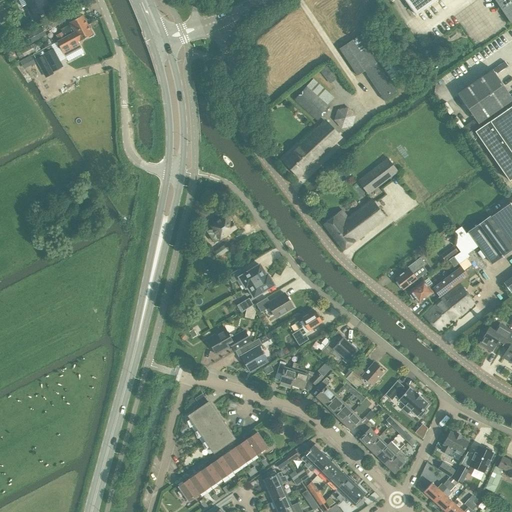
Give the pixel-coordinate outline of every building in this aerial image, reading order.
[(18,0),(22,7),(25,5),(26,8),(29,7),(35,20),(49,13),(42,0),(18,0)] [(405,0),(416,15),(436,0),(405,0)] [(511,0),(494,0),(511,23),(511,21),(511,0)] [(59,41),(62,40),(61,38),(64,36),(65,37),(87,25),(82,16),(69,22),(70,24),(60,30),(62,32),(56,35),(59,41)] [(55,19),(46,23),(49,30),(58,25),(55,19)] [(79,42),(92,35),(87,25),(65,37),(64,36),(61,38),(62,40),(59,41),(57,42),(64,54),(80,46),(77,42),(79,41),(79,42)] [(357,76),(364,71),(384,101),(396,93),(358,36),(339,49),(357,76)] [(20,50),(24,57),(35,50),(32,44),(20,50)] [(51,45),(33,55),(43,74),(51,69),(51,68),(60,63),(51,45)] [(393,83),(406,75),(389,50),(376,59),(393,83)] [(23,68),(34,62),(31,56),(20,62),(23,68)] [(504,62),(492,70),(496,75),(507,66),(504,62)] [(330,84),(339,77),(329,64),(320,71),(330,84)] [(478,124),(511,99),(511,98),(496,75),(492,70),(457,94),(478,124)] [(306,87),(327,105),(334,97),(313,78),(306,87)] [(317,120),(329,107),(327,105),(306,87),(294,100),(317,120)] [(511,106),(475,132),(509,181),(511,179),(511,106)] [(282,160),(298,177),(300,176),(341,138),(325,120),(282,160)] [(358,181),(368,194),(398,171),(388,158),(358,181)] [(323,224),(343,251),(386,219),(372,200),(347,218),(341,210),(323,224)] [(511,201),(470,233),(479,246),(492,263),(511,248),(511,201)] [(220,240),(236,228),(231,221),(230,222),(225,216),(210,227),(213,230),(208,234),(212,239),(217,236),(220,240)] [(461,252),(454,257),(459,264),(469,257),(468,254),(478,246),(468,233),(466,234),(461,227),(455,232),(457,236),(456,246),(461,252)] [(217,258),(229,250),(225,244),(214,252),(217,258)] [(444,261),(457,251),(453,246),(440,256),(444,261)] [(448,261),(453,267),(458,264),(453,257),(448,261)] [(420,258),(414,263),(406,269),(407,270),(395,279),(398,284),(398,285),(400,288),(402,288),(403,290),(416,279),(411,273),(424,263),(420,258)] [(266,275),(263,269),(262,269),(259,265),(243,275),(239,269),(227,276),(231,283),(239,278),(245,288),(247,287),(266,275)] [(434,290),(439,297),(459,282),(467,276),(461,267),(435,287),(428,278),(423,282),(410,292),(411,293),(410,295),(413,299),(415,298),(418,303),(431,293),(434,290)] [(253,298),(264,291),(274,285),(267,274),(266,275),(247,287),(253,298)] [(423,316),(439,332),(440,332),(474,304),(460,284),(444,297),(433,307),(423,316)] [(275,318),(293,308),(284,294),(269,303),(267,298),(256,305),(261,313),(270,308),(275,318)] [(237,305),(241,312),(253,305),(249,299),(237,305)] [(295,324),(299,330),(292,335),(299,346),(308,340),(305,335),(311,331),(310,330),(322,322),(315,312),(301,320),(295,324)] [(503,343),(511,331),(499,324),(495,332),(489,328),(479,343),(485,347),(485,348),(490,351),(490,350),(491,351),(498,340),(503,343)] [(216,333),(207,338),(209,342),(216,354),(233,344),(236,349),(250,341),(244,330),(233,336),(232,335),(230,334),(228,335),(223,327),(215,331),(216,333)] [(356,350),(358,349),(352,344),(351,345),(343,338),(344,337),(338,331),(329,340),(331,342),(322,352),(327,356),(330,353),(339,360),(342,356),(347,361),(357,350),(356,350)] [(511,332),(511,331),(503,343),(509,347),(502,357),(511,363),(511,332)] [(242,347),(237,350),(240,356),(241,357),(240,357),(242,360),(245,365),(244,366),(247,372),(249,371),(250,372),(268,362),(260,349),(263,348),(258,339),(246,346),(242,348),(242,347)] [(282,375),(280,382),(291,385),(297,368),(298,364),(294,363),(292,369),(284,367),(286,363),(280,361),(276,373),(282,375)] [(372,384),(384,371),(374,363),(367,371),(360,365),(353,373),(352,372),(346,379),(356,388),(363,381),(360,379),(362,376),(372,384)] [(315,385),(323,377),(319,373),(315,377),(308,375),(309,371),(297,368),(291,385),(303,389),(306,380),(310,381),(315,385)] [(324,405),(335,394),(326,386),(329,383),(325,379),(317,387),(321,391),(316,397),(324,405)] [(308,393),(315,385),(310,381),(306,380),(303,389),(308,393)] [(400,381),(388,394),(394,399),(398,396),(401,399),(400,400),(407,406),(404,409),(409,414),(412,411),(419,417),(420,416),(422,418),(427,412),(425,411),(430,405),(424,399),(424,398),(418,393),(418,394),(411,389),(409,391),(405,387),(406,386),(400,381)] [(352,394),(355,391),(346,383),(343,387),(352,394)] [(355,391),(352,394),(362,402),(365,398),(355,391)] [(208,403),(206,399),(202,394),(194,399),(201,408),(200,408),(190,415),(189,416),(190,419),(187,421),(189,428),(194,424),(198,430),(194,432),(197,439),(202,435),(206,441),(202,443),(205,450),(209,446),(214,452),(222,447),(234,439),(226,427),(209,402),(208,403)] [(335,394),(324,405),(333,414),(344,403),(335,394)] [(342,422),(353,412),(344,403),(333,414),(342,422)] [(353,412),(342,422),(351,431),(356,426),(360,430),(368,421),(364,417),(361,420),(353,412)] [(368,421),(360,430),(364,434),(359,439),(367,448),(378,437),(370,428),(372,425),(368,421)] [(398,433),(402,430),(393,421),(390,424),(398,433)] [(407,442),(412,437),(407,433),(407,434),(402,430),(398,433),(407,442)] [(461,455),(468,442),(460,437),(461,436),(455,433),(455,434),(450,431),(442,445),(443,445),(440,451),(447,454),(450,449),(461,455)] [(246,440),(256,455),(267,447),(257,432),(246,440)] [(376,456),(387,445),(378,437),(367,448),(376,456)] [(412,437),(407,442),(412,446),(416,442),(412,437)] [(235,448),(245,462),(256,455),(246,440),(235,448)] [(391,442),(387,446),(387,445),(376,456),(385,465),(398,451),(399,450),(391,442)] [(311,464),(322,453),(319,451),(320,450),(315,444),(301,459),(305,463),(304,465),(307,469),(310,466),(311,464)] [(455,477),(453,480),(461,485),(468,474),(471,475),(472,475),(474,470),(485,474),(494,454),(491,452),(492,451),(487,448),(486,450),(479,447),(470,467),(470,468),(469,470),(461,466),(455,477)] [(222,457),(232,471),(245,462),(235,448),(222,457)] [(294,450),(285,457),(289,462),(298,456),(294,450)] [(398,451),(385,465),(394,474),(407,460),(398,451)] [(320,472),(332,460),(326,455),(325,456),(322,453),(311,464),(310,466),(307,469),(310,472),(312,471),(315,468),(320,472)] [(232,471),(222,457),(211,464),(221,479),(232,471)] [(279,469),(289,462),(285,457),(275,463),(279,469)] [(511,461),(502,457),(497,467),(495,467),(486,488),(494,492),(501,476),(499,475),(502,470),(508,472),(507,476),(511,478),(511,461)] [(328,481),(339,470),(336,467),(337,466),(332,460),(320,472),(328,481)] [(450,477),(455,471),(442,462),(438,469),(442,472),(450,477)] [(200,472),(210,486),(221,479),(211,464),(200,472)] [(337,489),(348,477),(343,472),(342,473),(339,470),(328,481),(337,489)] [(210,486),(200,472),(189,479),(199,494),(210,486)] [(268,491),(282,485),(288,482),(285,476),(283,477),(281,472),(262,481),(265,488),(266,487),(268,491)] [(304,472),(299,476),(302,481),(308,477),(304,472)] [(302,481),(299,476),(292,481),(295,486),(302,481)] [(348,477),(337,489),(335,491),(339,495),(336,498),(341,502),(343,500),(342,500),(356,486),(353,484),(354,482),(348,477)] [(199,494),(189,479),(178,487),(188,502),(199,494)] [(446,488),(451,483),(448,480),(443,486),(446,488)] [(311,481),(306,485),(307,486),(307,487),(312,495),(317,491),(318,491),(312,483),(311,481)] [(434,502),(442,493),(431,483),(423,492),(434,502)] [(451,483),(446,488),(450,492),(455,486),(451,483)] [(271,502),(286,495),(282,485),(268,491),(270,495),(268,495),(271,502)] [(365,500),(362,497),(365,494),(360,488),(359,489),(356,486),(342,500),(343,500),(346,504),(349,501),(357,508),(365,500)] [(306,499),(310,496),(306,490),(301,494),(305,499),(306,499)] [(317,491),(312,495),(317,501),(320,506),(325,501),(318,491),(317,491)] [(442,493),(434,502),(445,511),(453,502),(442,493)] [(277,511),(291,506),(286,495),(271,502),(274,509),(276,508),(277,511)] [(472,502),(474,500),(476,498),(472,495),(464,504),(467,508),(472,502)] [(306,499),(305,499),(309,505),(314,502),(310,496),(306,499)] [(325,501),(320,506),(324,511),(332,511),(330,509),(325,501)] [(453,502),(445,511),(463,511),(453,502)] [(473,511),(472,510),(476,505),(472,502),(467,508),(463,511),(473,511)] [(301,511),(298,503),(291,506),(277,511),(301,511)]
